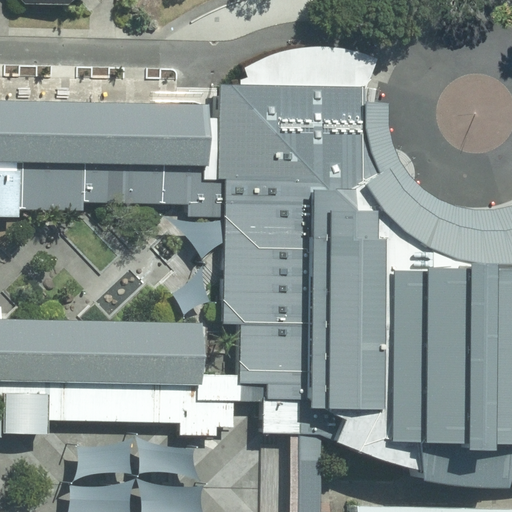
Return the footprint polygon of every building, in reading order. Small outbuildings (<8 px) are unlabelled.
[(8,0),(15,7),(55,9),(65,0),(8,0)] [(511,284),(511,258),(503,237),(475,241),(444,238),(412,225),(385,205),(363,180),(352,157),(347,135),(347,108),(347,92),(358,85),(362,62),(333,53),(302,51),(272,54),(231,71),(230,90),(207,91),(206,122),(192,123),(191,174),(190,186),(208,186),(207,220),(207,224),(207,248),(207,327),(225,327),(223,379),(185,379),(184,389),(188,388),(188,402),(226,403),(249,406),(248,441),(275,441),(305,443),(304,453),(329,463),(386,481),(382,458),(354,451),(356,279),(511,284)] [(0,106),(0,171),(37,172),(38,107),(0,106)] [(192,109),(38,107),(37,172),(191,174),(192,123),(192,109)] [(376,108),(347,108),(347,135),(352,157),(363,180),(385,205),(412,225),(444,238),(475,241),(503,237),(511,233),(511,202),(501,208),(467,214),(436,209),(412,194),(396,181),(383,157),(376,133),(376,108)] [(0,177),(8,177),(8,212),(71,213),(71,204),(179,205),(179,219),(207,220),(208,186),(190,186),(191,174),(37,172),(0,171),(0,400),(34,401),(34,427),(166,428),(166,441),(207,441),(207,434),(226,434),(226,403),(188,402),(188,388),(184,389),(137,388),(91,387),(43,386),(0,385),(0,177)] [(8,177),(0,177),(0,222),(7,223),(8,212),(8,177)] [(200,252),(207,248),(207,224),(203,224),(188,226),(171,225),(157,224),(143,221),(157,228),(167,236),(177,246),(185,256),(191,263),(194,259),(200,252)] [(511,233),(503,237),(511,258),(511,233)] [(168,317),(167,323),(171,319),(176,315),(188,310),(199,306),(193,296),(190,289),(188,278),(188,268),(185,274),(179,281),(171,288),(162,295),(156,297),(160,302),(164,308),(168,317)] [(511,284),(356,279),(354,451),(382,458),(386,481),(388,491),(431,498),(472,499),(478,485),(511,481),(511,284)] [(44,326),(0,325),(0,385),(43,386),(44,326)] [(93,327),(44,326),(43,386),(91,387),(93,327)] [(138,328),(93,327),(91,387),(137,388),(138,328)] [(186,329),(138,328),(137,388),(184,389),(185,379),(186,329)] [(0,400),(0,440),(33,441),(34,427),(34,401),(0,400)] [(124,469),(121,479),(128,479),(143,478),(158,479),(176,481),(190,486),(185,478),(180,466),(178,454),(164,453),(148,450),(133,445),(123,439),(124,444),(125,456),(124,469)] [(302,511),(304,453),(305,443),(275,441),(274,511),(302,511)] [(57,481),(51,490),(58,486),(69,482),(82,479),(96,477),(109,477),(119,478),(117,467),(116,456),(116,448),(117,442),(104,447),(88,449),(72,451),(63,449),(64,457),(62,468),(57,481)] [(134,485),(123,481),(126,492),(127,507),(126,511),(189,511),(188,505),(187,496),(187,490),(172,492),(160,491),(148,488),(134,485)] [(53,511),(117,511),(116,495),(118,483),(108,486),(97,489),(82,491),(69,490),(56,489),(56,496),(55,508),(53,511)]
